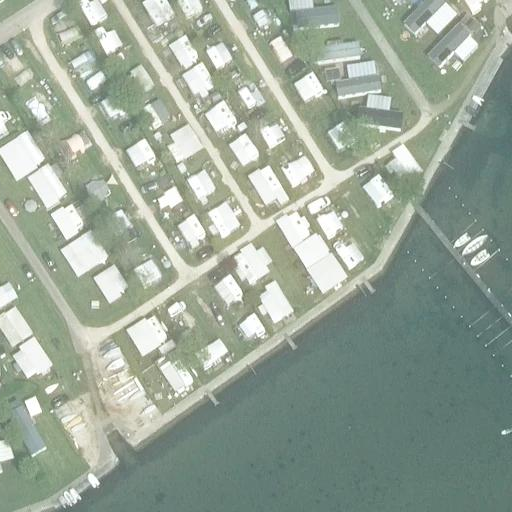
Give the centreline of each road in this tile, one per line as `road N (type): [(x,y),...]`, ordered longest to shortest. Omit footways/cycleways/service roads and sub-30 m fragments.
road 1 (track): [(432,114),(414,133),(74,347)]
road 2 (track): [(248,364),(23,13)]
road 3 (track): [(315,315),(120,0)]
road 4 (track): [(222,0),(387,253)]
